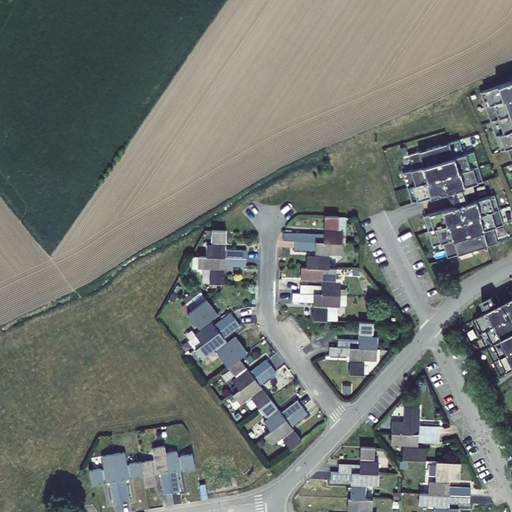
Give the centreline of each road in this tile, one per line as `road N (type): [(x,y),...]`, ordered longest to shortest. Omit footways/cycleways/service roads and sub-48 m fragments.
road 1 (residential): [(276,501),(431,327)]
road 2 (residential): [(431,327),(511,496)]
